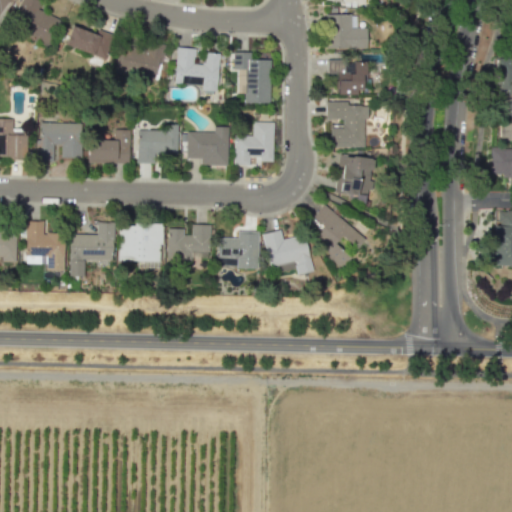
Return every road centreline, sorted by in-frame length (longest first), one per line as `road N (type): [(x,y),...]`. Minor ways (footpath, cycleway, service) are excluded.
road 1 (secondary): [(435,347),(0,336)]
road 2 (track): [(264,511),(266,424),(281,386),(511,386)]
road 3 (tertiary): [(435,347),(447,338),(450,114),(470,0)]
road 4 (tertiary): [(444,0),(424,151),(425,337),(435,347)]
road 5 (residential): [(0,189),(260,195),(291,177)]
road 6 (residential): [(293,21),(182,16),(114,0)]
road 7 (residential): [(291,177),(293,21),(286,0)]
